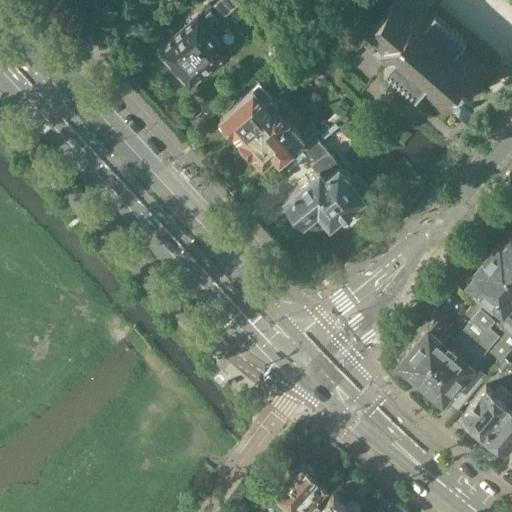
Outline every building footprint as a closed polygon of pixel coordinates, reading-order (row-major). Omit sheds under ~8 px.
[(235,0),(222,0),(231,9),(238,3),(235,0)] [(434,10),(431,13),(425,8),(432,0),(392,0),(365,31),(385,49),(380,55),(388,62),(384,67),(416,95),(421,88),(445,109),(459,92),(463,96),(472,85),(468,81),(483,65),(460,44),(465,38),(434,10)] [(187,79),(189,82),(227,49),(212,32),(213,30),(210,27),(222,17),(211,5),(198,16),(197,15),(159,48),(162,51),(162,55),(169,62),(172,63),(177,68),(177,71),(183,78),(187,79)] [(269,38),(269,52),(274,57),(287,46),(275,33),(269,38)] [(259,80),(220,114),(239,135),(278,101),(259,80)] [(290,84),(279,93),(282,97),(293,88),(290,84)] [(239,135),(236,143),(244,152),(251,151),(252,151),(253,151),(262,162),(275,151),(279,156),(301,137),(303,135),(315,124),(311,120),(299,130),(276,104),(278,102),(278,101),(239,135)] [(335,112),(325,120),(326,120),(329,124),(338,116),(335,112)] [(337,121),(322,134),(325,138),(340,125),(337,121)] [(318,205),(330,219),(363,192),(318,137),(306,146),(317,159),(313,161),(319,168),(286,194),(304,216),(318,205)] [(288,170),(306,154),(303,151),(285,166),(288,170)] [(424,186),(414,173),(402,183),(411,196),(424,186)] [(499,246),(489,257),(511,275),(511,233),(507,230),(499,241),(499,246)] [(475,268),(466,279),(477,288),(476,289),(491,301),(491,300),(504,311),(511,300),(511,275),(489,257),(480,268),(475,268)] [(511,344),(511,332),(499,322),(474,301),(464,312),(470,317),(453,337),(446,332),(449,328),(435,316),(427,325),(398,360),(441,397),(496,331),(500,335),(488,350),(500,360),(511,344)] [(499,322),(511,332),(511,317),(507,313),(499,322)] [(511,362),(504,356),(497,365),(504,370),(511,362)] [(484,384),(461,413),(469,420),(468,425),(480,435),(506,402),(511,396),(498,385),(493,392),(484,384)] [(506,402),(480,435),(492,445),(497,443),(505,450),(511,440),(511,395),(511,396),(506,402)] [(294,511),(296,510),(297,511),(305,511),(328,486),(315,475),(315,470),(306,462),(300,463),(276,491),(276,492),(270,499),(281,509),(278,511),(294,511)] [(358,511),(360,506),(352,499),(347,502),(332,490),(313,511),(358,511)]
